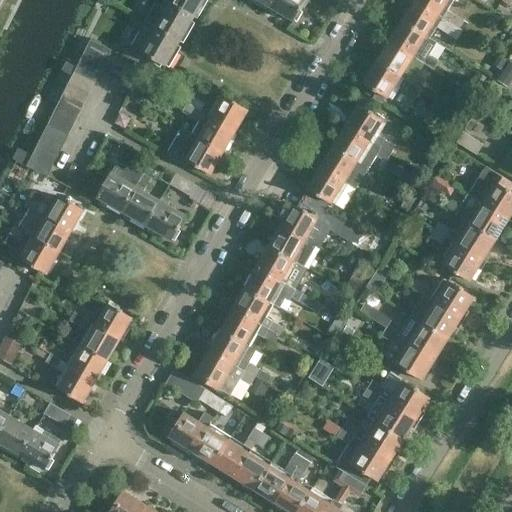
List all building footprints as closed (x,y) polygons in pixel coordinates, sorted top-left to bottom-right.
[(165,0),(167,1),(194,17),(204,0),(165,0)] [(272,0),(268,8),(293,22),(294,20),(296,22),(302,12),(299,11),(305,0),(272,0)] [(415,0),(415,1),(459,29),(464,22),(447,11),(453,0),(415,0)] [(194,17),(167,1),(163,8),(158,4),(147,22),(148,22),(147,22),(180,41),(194,17)] [(415,1),(402,21),(429,38),(436,27),(457,40),(462,31),(459,29),(415,1)] [(402,21),(389,41),(426,65),(434,69),(438,62),(428,55),(436,43),(429,38),(402,21)] [(167,66),(180,41),(147,22),(133,46),(140,50),(138,53),(130,48),(126,55),(144,66),(147,61),(160,68),(163,64),(167,66)] [(389,41),(377,61),(414,85),(426,65),(389,41)] [(111,52),(90,42),(85,52),(106,62),(111,52)] [(100,73),(106,62),(85,52),(80,62),(100,73)] [(414,85),(377,61),(364,82),(366,83),(394,101),(402,89),(419,99),(424,92),(414,85)] [(95,83),(100,73),(80,62),(74,73),(95,83)] [(90,94),(95,83),(74,73),(69,83),(90,94)] [(85,104),(90,94),(69,83),(64,94),(85,104)] [(79,115),(85,104),(64,94),(58,104),(79,115)] [(210,118),(235,132),(247,111),(222,96),(210,118)] [(191,107),(202,113),(207,105),(195,98),(191,107)] [(79,115),(58,104),(53,114),(74,125),(79,115)] [(188,105),(184,112),(200,122),(193,135),(223,153),(235,132),(210,118),(202,113),(191,107),(188,105)] [(360,106),(346,127),(390,155),(396,147),(376,134),(383,121),(360,106)] [(69,135),(74,125),(53,114),(48,125),(69,135)] [(63,146),(69,135),(48,125),(43,135),(63,146)] [(346,127),(334,147),(368,169),(376,156),(386,162),(390,155),(346,127)] [(199,168),(210,174),(223,153),(193,135),(181,129),(166,155),(186,166),(188,162),(196,166),(195,167),(199,169),(199,168)] [(484,146),(463,133),(457,143),(477,156),(484,146)] [(58,156),(63,146),(43,135),(37,145),(58,156)] [(53,167),(58,156),(37,145),(32,156),(53,167)] [(334,147),(321,167),(350,185),(355,189),(368,169),(334,147)] [(48,177),(53,167),(32,156),(27,166),(48,177)] [(97,198),(122,212),(143,175),(132,168),(122,171),(115,167),(112,171),(97,198)] [(338,203),(350,185),(321,167),(308,188),(332,203),(333,200),(338,203)] [(511,185),(486,168),(469,195),(473,198),(479,201),(508,220),(511,214),(511,193),(511,190),(511,185)] [(143,175),(122,212),(146,226),(162,199),(161,198),(159,201),(142,191),(150,179),(143,175)] [(170,184),(190,196),(196,186),(175,175),(170,184)] [(449,196),(454,188),(436,177),(431,186),(449,196)] [(468,195),(460,190),(455,198),(468,205),(473,198),(468,195)] [(400,208),(407,212),(415,199),(409,195),(400,208)] [(30,198),(26,206),(30,208),(71,232),(83,211),(58,196),(51,209),(30,198)] [(162,199),(146,226),(170,241),(185,216),(166,205),(168,202),(162,199)] [(479,201),(466,221),(470,224),(496,240),(508,220),(479,201)] [(292,205),(280,227),(305,241),(314,245),(310,253),(322,259),(326,252),(315,246),(321,235),(315,232),(320,221),(292,205)] [(30,208),(18,228),(25,232),(31,236),(60,252),(71,232),(30,208)] [(369,227),(364,235),(384,248),(389,239),(390,240),(402,221),(393,216),(381,235),(369,227)] [(434,230),(447,238),(454,242),(483,260),(496,240),(470,224),(462,236),(440,222),(434,230)] [(14,226),(9,234),(20,240),(25,232),(18,228),(14,226)] [(268,248),(293,262),(300,266),(312,245),(305,241),(280,227),(268,248)] [(442,245),(447,238),(434,230),(430,237),(442,245)] [(357,247),(377,259),(384,248),(364,235),(357,247)] [(59,253),(31,236),(19,257),(22,259),(48,273),(59,253)] [(454,242),(440,262),(444,265),(470,281),(483,260),(454,242)] [(268,248),(256,269),(303,294),(308,287),(286,275),(293,262),(268,248)] [(256,269),(244,289),(269,304),(270,302),(279,307),(280,306),(284,308),(291,297),(299,301),(303,294),(256,269)] [(374,293),(386,274),(376,269),(365,288),(374,293)] [(433,301),(461,319),(474,298),(448,282),(446,280),(433,301)] [(425,297),(427,297),(432,289),(419,281),(415,287),(414,289),(425,297)] [(244,289),(233,310),(278,337),(283,328),(262,316),(269,304),(244,289)] [(461,319),(433,301),(427,297),(425,297),(423,301),(422,301),(417,308),(418,309),(413,317),(448,339),(461,319)] [(74,313),(86,319),(90,312),(69,300),(65,308),(74,313)] [(95,326),(120,339),(124,332),(126,334),(134,321),(131,319),(132,319),(107,304),(95,326)] [(233,310),(220,331),(245,345),(254,332),(274,343),(278,337),(233,310)] [(86,319),(74,313),(70,321),(91,333),(83,346),(107,360),(120,339),(95,326),(91,323),(86,320),(86,319)] [(436,359),(448,339),(413,317),(406,328),(395,321),(389,329),(436,359)] [(423,380),(436,359),(389,329),(387,332),(387,333),(385,336),(396,343),(388,356),(398,362),(397,364),(423,380)] [(255,351),(245,345),(220,331),(209,352),(254,378),(259,369),(248,363),(255,351)] [(0,344),(0,359),(11,365),(21,345),(4,336),(0,344)] [(107,360),(83,346),(71,367),(96,381),(107,360)] [(55,347),(50,355),(60,361),(65,353),(55,347)] [(250,385),(254,378),(209,352),(196,373),(206,378),(204,381),(220,390),(230,396),(240,379),(250,385)] [(56,369),(60,361),(50,355),(46,363),(56,369)] [(71,367),(70,367),(58,387),(83,402),(96,381),(71,367)] [(387,401),(417,420),(430,399),(389,373),(381,387),(371,381),(367,389),(379,396),(387,401)] [(362,396),(374,404),(379,396),(367,389),(362,396)] [(199,400),(218,412),(225,402),(206,390),(199,400)] [(387,401),(374,421),(404,440),(417,420),(387,401)] [(225,402),(218,412),(227,417),(233,407),(225,402)] [(44,414),(64,425),(70,415),(50,404),(44,414)] [(0,433),(10,416),(0,409),(0,433)] [(0,433),(0,444),(20,455),(34,430),(17,420),(20,416),(13,412),(12,412),(10,416),(0,433)] [(173,439),(194,452),(208,429),(184,414),(175,428),(179,430),(173,439)] [(362,441),(392,460),(404,440),(374,421),(362,441)] [(359,430),(346,422),(342,429),(355,437),(359,430)] [(37,426),(34,430),(20,455),(44,469),(59,444),(42,434),(44,430),(37,426)] [(194,452),(214,465),(229,441),(208,429),(194,452)] [(214,465),(235,477),(262,433),(254,429),(242,449),(229,441),(214,465)] [(341,470),(350,476),(367,487),(373,477),(379,481),(392,460),(362,441),(361,442),(355,438),(355,437),(342,429),(338,436),(349,444),(335,467),(340,469),(341,470)] [(235,477),(255,490),(270,467),(257,459),(269,438),(262,433),(235,477)] [(255,490),(276,503),(303,458),(296,454),(283,475),(270,467),(255,490)] [(276,503),(290,511),(299,511),(315,487),(302,479),(299,484),(298,484),(310,463),(303,458),(276,503)] [(335,481),(344,486),(350,476),(341,470),(335,481)] [(344,486),(335,499),(327,511),(355,511),(356,511),(345,505),(353,492),(362,497),(368,488),(367,487),(350,476),(344,486)] [(299,511),(327,511),(335,499),(315,487),(299,511)] [(143,511),(146,507),(126,494),(120,503),(118,501),(110,511),(143,511)]
